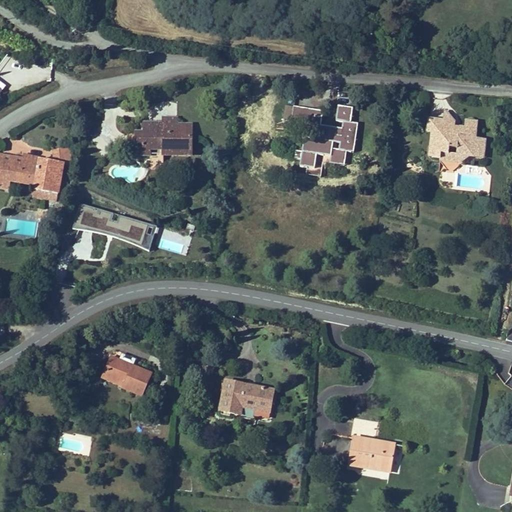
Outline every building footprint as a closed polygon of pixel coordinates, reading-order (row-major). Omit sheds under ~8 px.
[(393,39),(387,31),(375,34),(376,39),(375,45),(388,48),(393,39)] [(353,110),(339,108),(337,122),(343,123),(342,130),(322,127),(323,114),(308,112),(306,126),(314,127),(312,140),(305,139),(303,154),(296,153),(295,162),(303,162),(302,168),(308,169),(307,177),(322,178),(324,157),(333,158),(347,160),(347,153),(355,154),(358,125),(352,124),(353,110)] [(292,124),(306,126),(308,112),(294,110),(292,124)] [(481,154),(482,137),(472,136),(473,120),(462,119),(462,125),(452,125),(453,120),(445,119),(426,118),(425,131),(430,132),(436,132),(435,146),(429,146),(428,157),(439,158),(439,154),(448,155),(448,147),(456,148),(455,155),(464,156),(465,153),(481,154)] [(159,168),(159,158),(187,157),(186,126),(169,126),(169,130),(157,130),(157,124),(137,125),(137,134),(129,135),(130,149),(136,149),(136,158),(146,158),(146,168),(159,168)] [(53,159),(68,163),(66,153),(54,156),(53,159)] [(0,156),(0,187),(4,189),(6,182),(32,188),(29,199),(52,205),(61,169),(66,170),(68,163),(53,159),(52,164),(24,157),(22,162),(0,156)] [(346,167),(347,160),(333,158),(332,165),(346,167)] [(149,248),(156,225),(79,202),(72,225),(149,248)] [(35,211),(33,222),(42,224),(44,213),(35,211)] [(151,382),(112,366),(103,388),(142,403),(151,382)] [(245,395),(225,392),(221,421),(241,424),(242,417),(255,419),(270,421),(273,399),(254,396),(254,398),(245,396),(245,395)] [(269,428),(270,421),(255,419),(254,426),(269,428)] [(391,482),(396,455),(355,448),(350,476),(391,482)]
